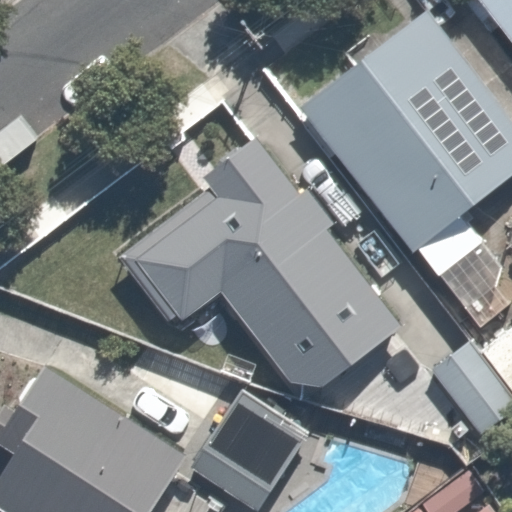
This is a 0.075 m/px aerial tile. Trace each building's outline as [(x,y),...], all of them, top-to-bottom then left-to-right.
[(511,109),(428,0),(422,0),(296,96),(433,275),(478,241),(455,211),(511,167),(511,109)] [(511,0),(480,0),(511,39),(511,0)] [(416,308),(264,118),(199,170),(217,193),(140,254),(187,313),(227,282),(313,390),(416,308)] [(511,379),(511,324),(486,342),(511,379)] [(467,337),(426,368),(469,425),(510,394),(467,337)] [(0,469),(0,509),(5,511),(150,511),(194,435),(44,348),(0,422),(0,435),(15,444),(0,469)] [(179,356),(158,393),(215,426),(236,388),(179,356)] [(497,511),(490,502),(475,511),(497,511)]
